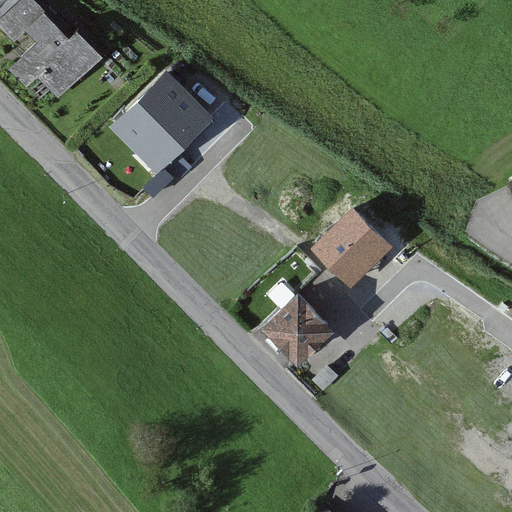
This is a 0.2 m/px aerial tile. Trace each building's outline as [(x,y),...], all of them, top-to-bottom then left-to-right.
[(63,32),(29,0),(0,0),(0,34),(14,48),(1,61),(54,113),(108,57),(72,22),(63,32)] [(162,60),(106,120),(156,166),(212,106),(162,60)] [(300,155),(267,189),(285,206),(318,172),(300,155)] [(330,190),(296,221),(313,239),(347,208),(330,190)] [(338,247),(329,256),(356,285),(405,240),(368,201),(329,237),(338,247)] [(416,282),(372,330),(441,392),(485,344),(416,282)] [(300,293),(266,326),(303,362),(336,328),(300,293)] [(511,370),(472,421),(511,453),(511,370)] [(511,511),(511,508),(488,489),(469,511),(511,511)] [(310,511),(341,511),(346,503),(322,491),(310,511)]
